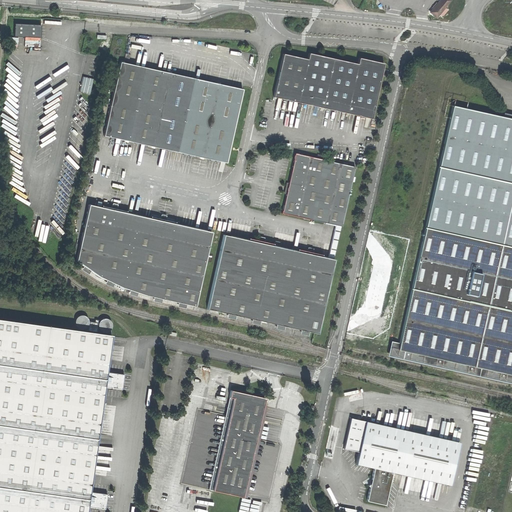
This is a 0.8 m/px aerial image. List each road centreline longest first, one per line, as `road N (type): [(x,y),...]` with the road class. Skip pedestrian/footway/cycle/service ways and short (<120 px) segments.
road 1 (unclassified): [(401,50),(328,379)]
road 2 (tertiary): [(12,0),(175,14),(195,13),(206,2)]
road 3 (tertiary): [(272,8),(462,32)]
road 4 (unclassified): [(88,26),(267,37)]
road 5 (unclassified): [(328,379),(165,343)]
road 6 (unclassified): [(328,379),(299,511)]
road 7 (unclassified): [(267,37),(401,50)]
